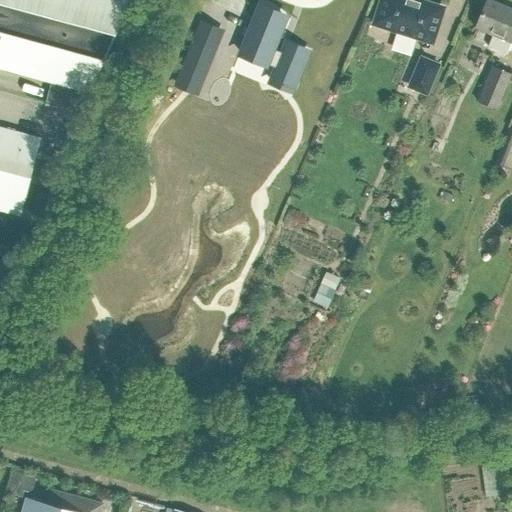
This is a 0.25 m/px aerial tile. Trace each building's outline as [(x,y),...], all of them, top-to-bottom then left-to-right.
[(0,0),(0,69),(51,83),(89,94),(130,2),(123,0),(0,0)] [(382,0),(375,23),(431,42),(441,10),(420,3),(420,2),(413,0),(382,0)] [(511,8),(491,0),(486,0),(475,27),(493,35),(488,46),(506,54),(510,43),(511,43),(511,8)] [(260,6),(241,54),(265,64),(284,16),(260,6)] [(443,45),(484,65),(492,49),(450,29),(443,45)] [(286,43),(270,82),(292,90),(307,51),(286,43)] [(425,93),(437,66),(421,59),(409,87),(425,93)] [(497,110),(511,74),(511,73),(492,66),(477,102),(497,110)] [(0,127),(0,211),(19,217),(40,138),(0,127)] [(325,273),(314,302),(326,306),(337,277),(325,273)] [(360,282),(355,296),(365,300),(371,286),(360,282)] [(32,494),(37,477),(14,471),(9,493),(24,497),(26,492),(32,494)] [(21,511),(100,511),(103,503),(82,498),(81,502),(55,495),(53,504),(26,497),(21,511)]
